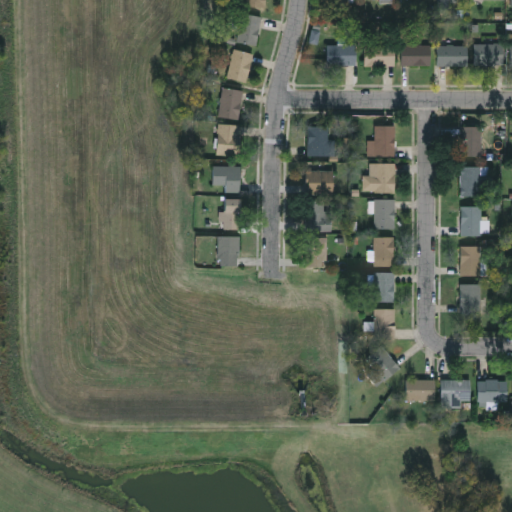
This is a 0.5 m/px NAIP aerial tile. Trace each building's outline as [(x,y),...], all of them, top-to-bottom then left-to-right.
[(265,10),(265,0),(245,0),(244,8),(265,10)] [(235,41),(242,12),(262,17),(255,45),(235,41)] [(473,43),(503,43),(503,63),(473,63),(473,43)] [(467,44),(467,65),(437,65),(436,45),(467,44)] [(355,45),(355,65),(327,65),(327,45),(355,45)] [(394,45),(394,65),(366,65),(366,45),(394,45)] [(430,45),(430,65),(401,65),(401,45),(430,45)] [(226,77),(233,48),(253,53),(246,82),(226,77)] [(242,90),(239,119),(218,116),(221,87),(242,90)] [(216,154),(216,124),(239,124),(239,154),(216,154)] [(306,157),(306,125),(327,125),(327,139),(336,139),(336,157),(306,157)] [(374,125),(395,125),(395,155),(374,155),(374,125)] [(460,155),(460,125),(481,125),(481,155),(460,155)] [(394,192),(361,192),(361,175),(374,175),(374,163),(394,163),(394,192)] [(239,165),(239,190),(224,190),(224,184),(212,184),(212,165),(239,165)] [(459,196),(459,165),(484,165),(484,196),(459,196)] [(332,169),(332,194),(305,194),(305,169),(332,169)] [(240,228),(222,228),(222,198),(240,198),(240,228)] [(394,199),(394,228),(374,228),(374,199),(394,199)] [(306,231),(306,200),(324,200),(324,212),(330,212),(330,231),(306,231)] [(459,235),(459,206),(481,206),(481,235),(459,235)] [(218,265),(218,235),(238,235),(238,265),(218,265)] [(306,237),(326,237),(326,267),(306,267),(306,237)] [(373,266),(373,237),(393,237),(393,266),(373,266)] [(480,246),(480,275),(459,275),(459,246),(480,246)] [(393,272),(393,302),(373,302),(373,272),(393,272)] [(480,284),(480,314),(459,314),(459,284),(480,284)] [(372,339),(372,308),(394,308),(394,339),(372,339)] [(399,366),(385,380),(365,359),(379,345),(399,366)] [(434,379),(434,400),(404,400),(404,379),(434,379)] [(460,407),(440,407),(440,379),(470,379),(470,400),(460,400),(460,407)] [(476,400),(476,379),(506,379),(506,400),(476,400)]
